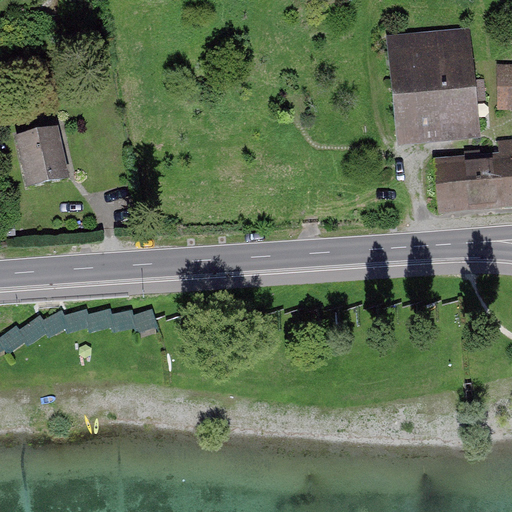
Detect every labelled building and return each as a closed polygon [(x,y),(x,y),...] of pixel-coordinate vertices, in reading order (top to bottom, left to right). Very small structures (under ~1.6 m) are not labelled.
[(464,36),(386,41),(393,149),(470,145),(464,36)] [(511,72),(496,74),(497,108),(511,107),(511,72)] [(52,128),(12,137),(22,180),(62,171),(52,128)] [(511,160),(439,164),(441,212),(511,208),(511,160)] [(91,310),(74,313),(77,331),(94,328),(91,310)] [(64,312),(51,322),(61,336),(75,326),(64,312)] [(109,313),(93,316),(96,334),(113,331),(109,313)] [(127,313),(111,316),(114,334),(131,331),(127,313)] [(146,315),(130,321),(136,337),(152,331),(146,315)] [(49,320),(35,330),(45,345),(59,334),(49,320)] [(30,325),(17,336),(27,350),(41,340),(30,325)] [(12,331),(0,339),(0,343),(9,355),(23,345),(12,331)]
